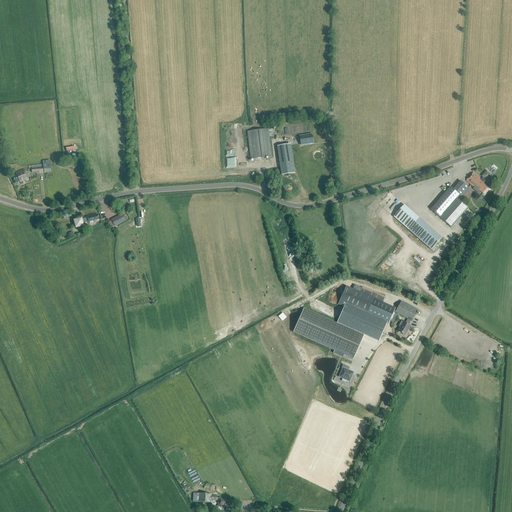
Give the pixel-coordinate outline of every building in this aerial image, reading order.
[(303,131),(304,131),(305,127),(304,127),(304,122),(296,122),(296,124),(289,124),(289,128),(292,128),(292,131),(295,131),(295,132),(303,132),(303,131)] [(273,136),(273,128),(247,131),(251,159),(272,157),(269,137),(273,136)] [(312,134),(299,136),(301,145),(313,143),(312,134)] [(282,175),(294,173),(290,145),(278,147),(282,175)] [(43,164),(28,166),(28,171),(31,171),(32,173),(38,172),(39,173),(43,173),(42,167),(43,167),(44,172),(51,172),(50,163),(43,164)] [(25,182),(29,181),(27,177),(26,177),(25,175),(26,175),(24,170),(16,174),(17,175),(12,177),(15,184),(19,182),(20,183),(25,181),(25,182)] [(483,177),(481,180),(474,173),(466,181),(475,189),(474,190),(478,193),(479,193),(481,192),(483,194),(488,188),(484,184),(485,183),(484,182),(486,180),(487,180),(491,176),(487,172),(483,177)] [(441,218),(458,199),(457,198),(459,195),(463,199),(471,189),(462,181),(454,190),(451,187),(431,210),(441,218)] [(468,208),(458,199),(441,218),(451,228),(468,208)] [(409,230),(431,250),(442,238),(420,218),(405,205),(394,217),(409,230)] [(94,221),(99,220),(98,215),(95,216),(95,215),(86,217),(86,218),(81,220),(81,219),(74,221),(76,228),(83,227),(83,226),(85,225),(88,224),(88,225),(95,222),(94,221)] [(124,222),(122,216),(113,218),(114,224),(124,222)] [(394,236),(388,242),(391,244),(397,238),(394,236)] [(338,305),(344,307),(337,322),(364,334),(378,341),(387,322),(388,322),(389,321),(393,323),(396,315),(393,313),(395,308),(382,303),(360,293),(359,293),(346,287),(338,305)] [(395,312),(405,318),(407,319),(405,323),(403,321),(403,322),(401,321),(398,326),(400,327),(397,332),(405,336),(410,327),(408,325),(410,321),(411,321),(417,310),(401,301),(395,312)] [(364,334),(337,322),(336,324),(303,310),(293,332),(353,359),(364,334)] [(341,381),(346,383),(347,380),(349,381),(353,373),(347,371),(349,368),(343,365),(341,369),(343,369),(339,377),(342,378),(341,381)] [(218,497),(211,496),(211,494),(193,493),(193,502),(211,503),(211,501),(218,501),(218,497)] [(231,507),(231,500),(226,500),(226,499),(221,499),(220,507),(225,507),(225,506),(231,507)]
